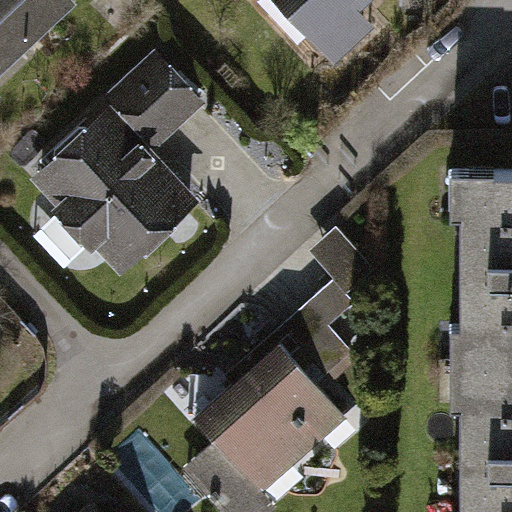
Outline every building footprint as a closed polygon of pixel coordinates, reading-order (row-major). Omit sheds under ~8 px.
[(0,0),(0,86),(83,10),(73,0),(0,0)] [(381,0),(269,0),(335,73),(375,36),(360,19),(381,0)] [(112,112),(152,155),(205,105),(158,55),(105,105),(112,112)] [(152,155),(112,112),(34,185),(63,215),(93,247),(125,280),(202,207),(152,155)] [(511,511),(511,169),(452,169),(452,211),(462,211),(462,322),(452,322),(452,402),(462,402),(462,511),(511,511)] [(93,247),(63,215),(38,238),(68,270),(93,247)] [(374,258),(340,217),(313,239),(339,271),(276,323),(281,329),(195,401),(220,431),(184,460),(227,511),(267,511),(279,502),(263,483),(350,411),(319,375),(355,345),(332,317),(372,284),(374,258)] [(108,511),(96,497),(79,511),(108,511)]
